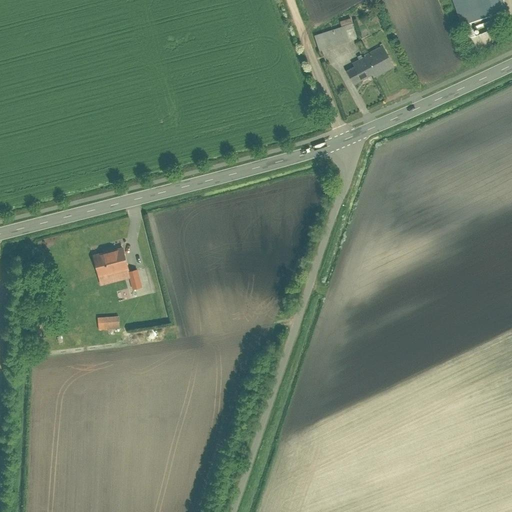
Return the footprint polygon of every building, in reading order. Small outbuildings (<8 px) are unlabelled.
[(504,0),(451,0),(461,25),(508,8),(504,0)] [(351,24),(313,36),(318,52),(356,39),(351,24)] [(352,67),(345,70),(353,85),(362,81),(364,84),(373,79),(394,69),(382,46),(350,63),(352,67)] [(122,248),(93,254),(100,285),(128,278),(131,290),(144,287),(139,269),(127,271),(122,248)] [(119,316),(97,316),(98,330),(120,329),(119,316)] [(56,321),(58,329),(64,327),(62,319),(56,321)]
